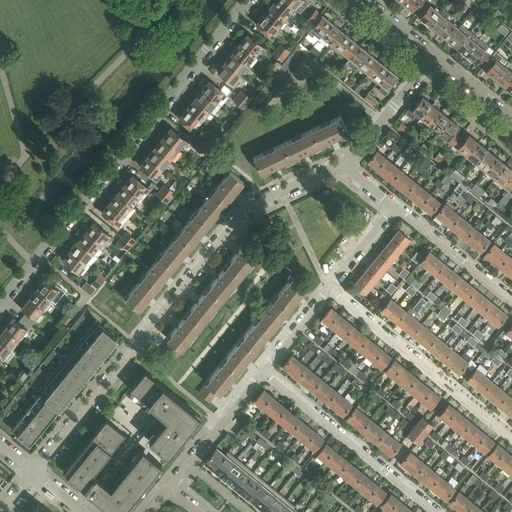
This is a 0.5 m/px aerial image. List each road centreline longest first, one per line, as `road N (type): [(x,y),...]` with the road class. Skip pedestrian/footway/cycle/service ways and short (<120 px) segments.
road 1 (residential): [(33,473),(243,211),(344,164)]
road 2 (residential): [(0,301),(247,0)]
road 3 (residential): [(511,438),(330,289)]
road 4 (residential): [(434,511),(262,371)]
road 5 (residential): [(170,491),(262,371)]
road 6 (residential): [(511,301),(395,207)]
road 7 (residential): [(344,164),(435,58)]
